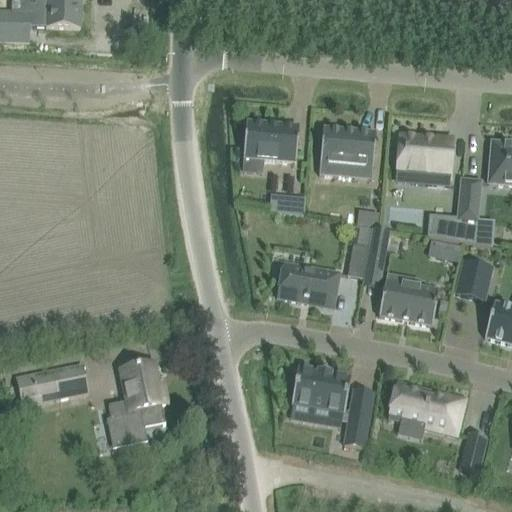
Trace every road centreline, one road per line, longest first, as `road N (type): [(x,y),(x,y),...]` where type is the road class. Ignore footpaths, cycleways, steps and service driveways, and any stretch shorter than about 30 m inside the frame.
road 1 (residential): [(511,83),(182,58)]
road 2 (residential): [(221,342),(263,332),(511,384)]
road 3 (unclassified): [(221,342),(188,195),(182,58)]
road 4 (unclassified): [(249,511),(221,342)]
